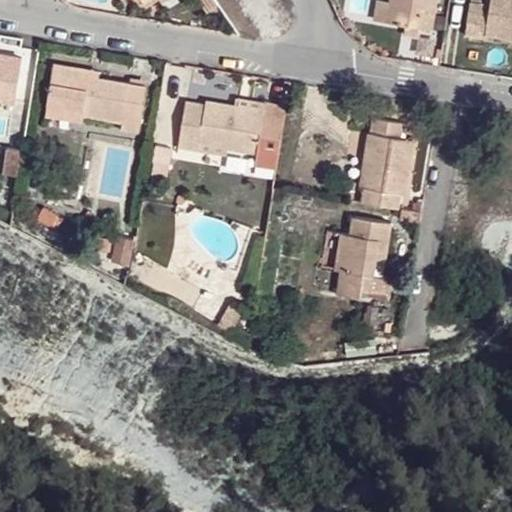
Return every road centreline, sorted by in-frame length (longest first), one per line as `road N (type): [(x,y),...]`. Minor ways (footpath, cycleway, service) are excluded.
road 1 (residential): [(49,18),(332,62)]
road 2 (residential): [(456,83),(414,348)]
road 3 (residential): [(332,62),(456,83)]
